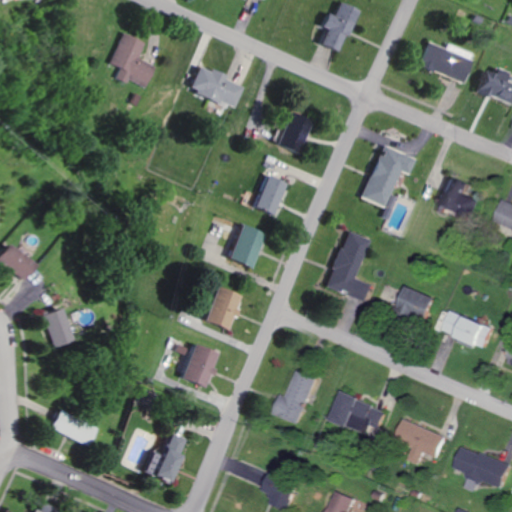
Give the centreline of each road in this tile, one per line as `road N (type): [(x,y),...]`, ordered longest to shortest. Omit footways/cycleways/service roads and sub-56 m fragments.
road 1 (residential): [(197,511),(416,0)]
road 2 (residential): [(511,411),(282,312)]
road 3 (residential): [(376,95),(153,0)]
road 4 (residential): [(141,511),(6,452)]
road 5 (residential): [(511,153),(376,95)]
road 6 (residential): [(0,464),(11,420),(0,329)]
